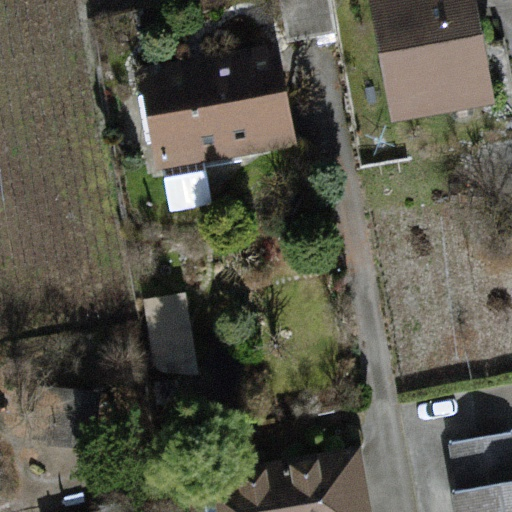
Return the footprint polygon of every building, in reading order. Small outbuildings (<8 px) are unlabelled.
[(475,0),(365,0),(384,116),(491,99),(475,0)] [(275,52),(139,72),(152,159),(288,139),(275,52)] [(511,426),(453,438),(463,490),(511,479),(511,426)] [(188,475),(193,511),(370,511),(360,448),(188,475)] [(511,511),(511,479),(463,490),(454,491),(457,511),(511,511)]
